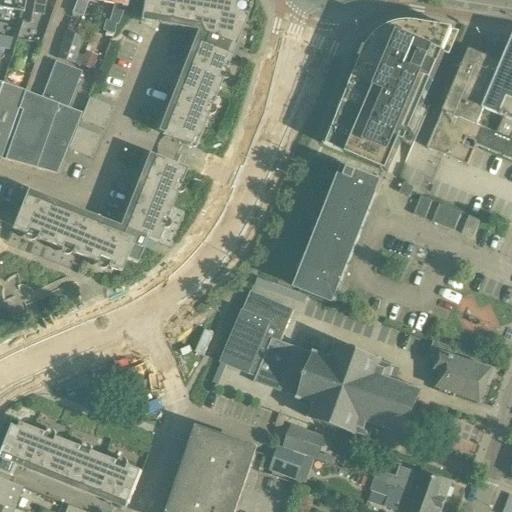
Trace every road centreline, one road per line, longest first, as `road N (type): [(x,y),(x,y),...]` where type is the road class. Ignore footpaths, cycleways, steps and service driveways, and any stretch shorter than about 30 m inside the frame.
road 1 (residential): [(143,511),(184,413),(140,315)]
road 2 (tertiary): [(140,315),(199,268),(248,187)]
road 3 (residential): [(0,170),(82,197),(93,190),(116,132)]
road 4 (tertiary): [(0,376),(140,315)]
road 5 (residential): [(248,187),(116,132)]
